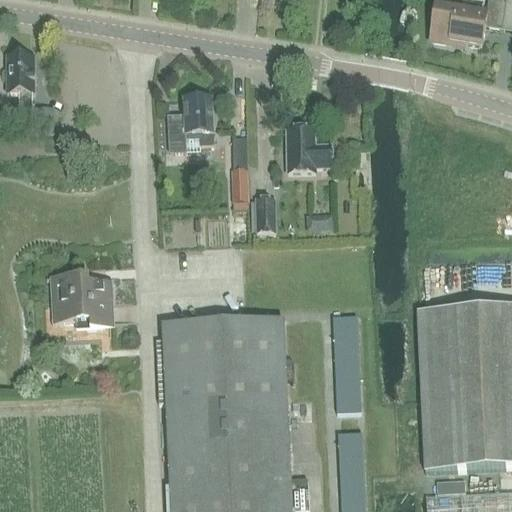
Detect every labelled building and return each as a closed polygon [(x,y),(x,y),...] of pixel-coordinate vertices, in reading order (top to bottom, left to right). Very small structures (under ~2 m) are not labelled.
[(511,5),(489,1),(486,19),(456,14),(436,11),(431,45),(452,48),(452,46),(482,51),(486,31),(511,35),(511,5)] [(8,98),(20,97),(20,120),(32,120),(32,97),(34,97),(34,61),(7,61),(8,98)] [(199,150),(200,150),(215,149),(212,103),(184,105),(186,140),(187,156),(200,155),(199,150)] [(53,137),(54,113),(37,113),(37,137),(53,137)] [(314,136),(286,136),(287,179),(315,178),(315,172),(330,172),(330,151),(315,151),(314,136)] [(234,176),(248,175),(247,143),(233,144),(234,176)] [(257,237),(274,237),(274,205),(257,205),(257,237)] [(52,329),(77,328),(77,335),(91,334),(91,335),(114,334),(111,286),(90,287),(89,281),(50,283),(52,329)] [(425,477),(511,472),(511,313),(418,317),(425,477)] [(336,418),(361,417),(357,321),(332,322),(336,418)] [(308,511),(307,485),(291,485),(284,325),(163,331),(171,511),(308,511)] [(364,511),(362,438),(338,439),(340,511),(364,511)] [(511,511),(511,497),(427,502),(427,511),(511,511)]
